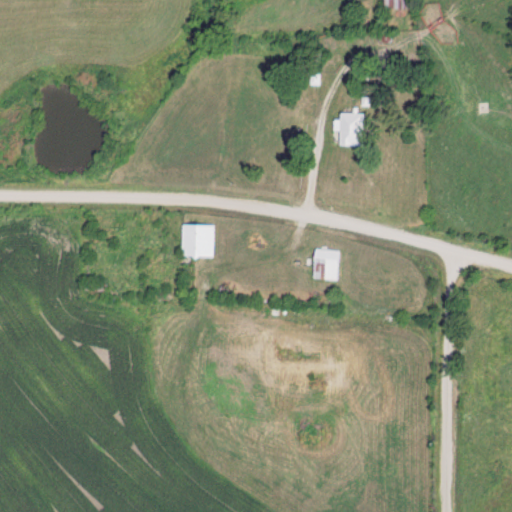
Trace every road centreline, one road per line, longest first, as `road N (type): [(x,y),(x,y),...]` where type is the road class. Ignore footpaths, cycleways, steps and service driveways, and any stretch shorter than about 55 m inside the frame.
road 1 (residential): [(511,266),(211,202),(0,197)]
road 2 (residential): [(448,511),(451,253)]
